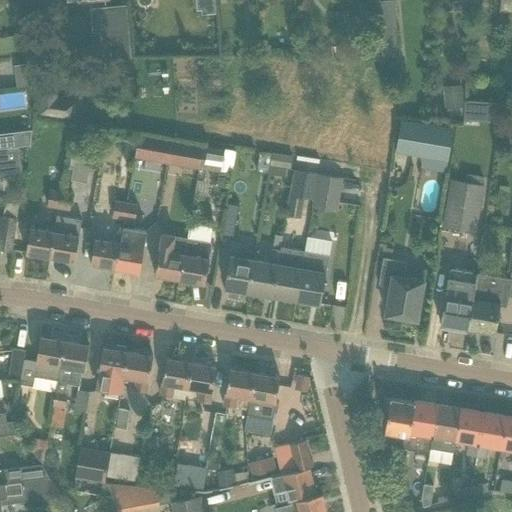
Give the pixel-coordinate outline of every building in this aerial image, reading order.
[(12,0),(14,15),(30,13),(28,0),(12,0)] [(196,0),(197,10),(201,10),(201,14),(215,13),(214,0),(196,0)] [(471,0),(470,0),(456,0),(456,1),(452,2),(453,11),(468,9),(467,1),(471,0)] [(511,0),(501,0),(500,10),(511,12),(511,11),(511,0)] [(125,6),(90,9),(92,32),(99,31),(101,54),(110,53),(111,61),(131,60),(125,6)] [(399,55),(397,27),(379,28),(381,56),(399,55)] [(30,63),(15,65),(17,86),(33,84),(30,63)] [(75,101),(58,98),(56,84),(39,84),(40,112),(72,117),(75,101)] [(445,105),(453,105),(453,95),(461,95),(461,85),(444,85),(445,105)] [(496,102),(465,100),(464,120),(495,122),(496,102)] [(447,161),(452,130),(400,122),(397,140),(395,153),(447,161)] [(166,163),(171,138),(139,133),(135,158),(166,163)] [(200,167),(204,144),(171,138),(166,163),(199,169),(199,167),(200,167)] [(219,171),(223,149),(223,147),(204,144),(200,167),(219,171)] [(21,146),(0,148),(0,177),(24,175),(21,146)] [(72,152),(70,168),(73,168),(90,171),(93,172),(96,156),(72,152)] [(313,200),(318,174),(293,169),(289,196),(304,198),(313,200)] [(343,178),(318,174),(313,200),(312,207),(337,211),(343,178)] [(465,182),(451,179),(443,227),(475,232),(483,185),(482,185),(483,177),(466,174),(465,182)] [(73,193),(51,188),(47,205),(69,210),(73,193)] [(123,219),(126,201),(115,200),(112,217),(123,219)] [(146,231),(133,229),(138,204),(126,201),(123,219),(125,220),(120,243),(119,242),(115,268),(139,272),(146,231)] [(233,235),(239,205),(228,203),(222,233),(233,235)] [(0,248),(11,250),(14,231),(15,223),(1,222),(0,230),(0,248)] [(50,257),(54,232),(30,227),(25,253),(50,257)] [(74,261),(78,241),(79,236),(54,232),(50,257),(74,261)] [(184,254),(185,242),(173,240),(174,236),(162,234),(155,275),(179,279),(184,254)] [(211,247),(200,245),(201,237),(187,234),(185,242),(184,254),(179,279),(204,283),(211,247)] [(280,247),(282,235),(275,234),(273,248),(271,248),(269,258),(273,259),(272,264),(253,261),(248,291),(272,295),(280,247)] [(115,268),(119,242),(94,238),(90,264),(115,268)] [(248,291),(253,261),(235,258),(235,253),(239,253),(240,243),(232,241),(224,287),(248,291)] [(296,299),(304,251),(280,247),(272,295),(296,299)] [(329,256),(318,253),(304,251),(296,299),(320,303),(325,273),(326,273),(329,256)] [(385,314),(403,317),(403,320),(402,320),(402,321),(403,321),(403,320),(412,322),(412,323),(413,323),(414,322),(413,322),(413,319),(417,320),(424,280),(404,277),(406,261),(383,257),(378,285),(390,287),(385,314)] [(445,294),(440,324),(452,326),(451,330),(465,332),(466,328),(468,328),(473,298),(478,273),(478,272),(450,267),(445,294)] [(511,278),(478,273),(473,298),(468,328),(495,333),(500,306),(506,307),(511,278)] [(493,354),(511,358),(511,334),(498,332),(493,354)] [(60,366),(64,340),(40,336),(36,360),(25,359),(22,377),(20,377),(19,383),(33,386),(34,376),(57,380),(60,366)] [(89,344),(64,340),(60,366),(84,370),(89,344)] [(123,377),(127,351),(115,349),(116,345),(104,343),(104,347),(102,347),(99,366),(96,384),(98,388),(120,392),(121,388),(123,377)] [(22,377),(25,359),(24,358),(25,350),(13,348),(8,378),(20,377),(22,377)] [(152,355),(127,351),(123,377),(137,379),(135,390),(146,392),(152,355)] [(186,388),(191,362),(166,358),(159,396),(170,398),(172,385),(186,388)] [(216,366),(191,362),(186,388),(201,390),(199,401),(209,403),(216,366)] [(250,398),(254,373),(229,368),(223,406),(235,408),(237,396),(250,398)] [(279,377),(254,373),(250,398),(247,414),(272,419),(279,377)] [(295,390),(307,392),(309,377),(298,375),(295,390)] [(56,389),(53,405),(65,407),(68,391),(56,389)] [(96,409),(97,390),(77,389),(76,409),(96,409)] [(406,449),(414,402),(390,398),(390,399),(384,398),(380,417),(387,418),(384,432),(386,432),(385,436),(387,445),(406,449)] [(429,449),(437,404),(414,400),(414,402),(406,449),(430,453),(430,449),(429,449)] [(455,439),(460,408),(437,404),(429,449),(430,449),(438,450),(439,449),(453,452),(455,439)] [(126,429),(130,410),(119,408),(116,427),(126,429)] [(475,456),(483,412),(460,408),(455,439),(468,441),(466,455),(475,456)] [(501,446),(506,416),(483,412),(475,456),(485,458),(487,444),(501,446)] [(511,462),(511,416),(506,416),(501,446),(511,448),(511,457),(511,463),(511,462)] [(0,422),(0,435),(19,433),(13,421),(0,422)] [(296,469),(311,465),(305,440),(290,443),(296,469)] [(80,446),(75,477),(105,482),(110,452),(80,446)] [(141,457),(111,452),(107,476),(137,481),(141,457)] [(248,460),(251,473),(277,468),(275,455),(248,460)] [(203,490),(206,467),(177,462),(173,485),(203,490)] [(49,476),(42,464),(21,467),(0,469),(0,483),(22,480),(49,476)] [(404,477),(405,466),(393,469),(399,495),(408,493),(404,477)] [(325,511),(321,494),(315,496),(312,484),(308,470),(281,476),(287,502),(272,505),(273,511),(325,511)] [(62,497),(49,476),(22,480),(0,483),(0,511),(2,511),(1,505),(62,497)] [(107,482),(107,483),(118,511),(130,511),(160,506),(156,487),(107,482)] [(488,491),(487,483),(455,489),(456,498),(488,491)] [(511,484),(501,483),(500,491),(511,493),(511,484)] [(423,484),(421,499),(423,507),(430,505),(431,497),(433,486),(423,484)] [(408,493),(399,495),(403,511),(412,509),(408,493)] [(202,511),(200,496),(174,501),(175,511),(202,511)]
